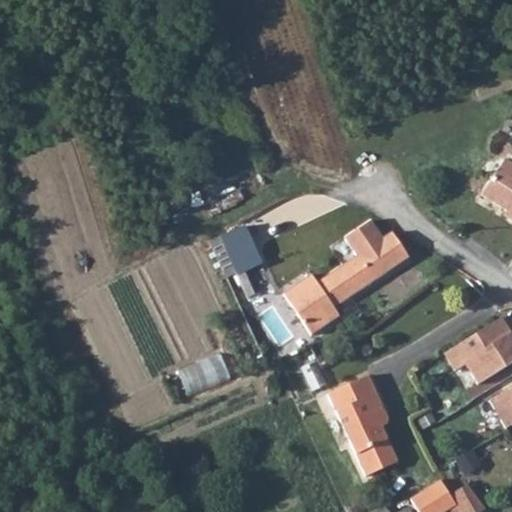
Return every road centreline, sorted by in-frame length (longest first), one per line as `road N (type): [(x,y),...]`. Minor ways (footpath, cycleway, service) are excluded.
road 1 (track): [(367,197),(306,174),(268,144),(217,0)]
road 2 (residential): [(511,288),(367,197)]
